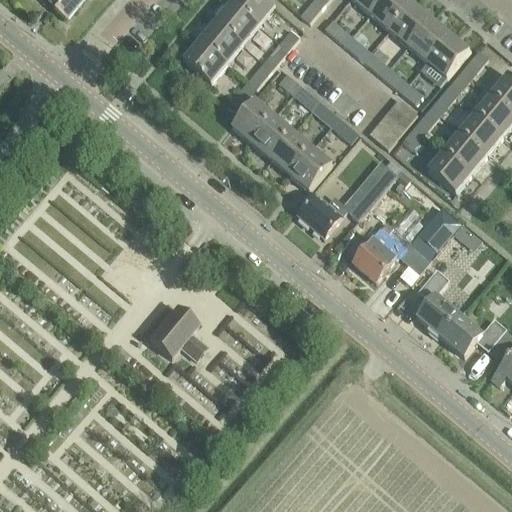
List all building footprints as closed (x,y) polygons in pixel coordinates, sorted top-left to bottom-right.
[(88,0),(41,0),(55,12),(53,15),(66,26),(88,0)] [(241,0),(233,11),(260,33),(276,14),(259,0),(241,0)] [(319,0),(317,3),(327,10),(335,0),(319,0)] [(356,0),(351,7),(370,22),(388,0),(356,0)] [(399,0),(388,0),(370,22),(389,38),(412,11),(399,0)] [(311,30),(327,10),(317,3),(301,22),(311,30)] [(217,30),(244,52),(260,33),(233,11),(217,30)] [(412,11),(389,38),(408,54),(431,27),(412,11)] [(326,36),(345,52),(353,43),(333,27),(326,36)] [(431,27),(408,54),(427,70),(450,42),(431,27)] [(201,49),(228,71),(244,52),(217,30),(201,49)] [(292,37),(280,51),(289,58),(301,44),(292,37)] [(450,42),(427,70),(447,86),(470,59),(450,42)] [(345,52),(364,68),(372,59),(353,43),(345,52)] [(212,91),(228,71),(201,49),(185,68),(212,91)] [(280,51),(264,69),(273,77),(289,58),(280,51)] [(480,57),(463,77),(472,85),(490,64),(489,64),(495,57),(488,51),(482,58),(480,57)] [(364,68),(384,84),(391,75),(384,69),(389,64),(378,55),(374,60),(372,59),(364,68)] [(264,69),(248,88),(257,96),(273,77),(264,69)] [(384,84),(402,100),(410,91),(391,75),(384,84)] [(463,77),(447,96),(457,104),(472,85),(463,77)] [(280,90),(294,101),(301,92),(287,81),(280,90)] [(493,102),(511,118),(511,84),(509,82),(493,102)] [(232,108),(241,115),(257,96),(248,88),(232,108)] [(402,100),(417,112),(424,102),(410,91),(402,100)] [(294,101),(313,117),(320,108),(301,92),(294,101)] [(447,96),(432,115),(441,123),(457,104),(447,96)] [(477,121),(504,144),(511,134),(511,118),(493,102),(477,121)] [(392,115),(410,131),(418,122),(399,106),(392,115)] [(255,107),(232,134),(252,150),(275,123),(255,107)] [(313,117),(333,133),(340,125),(320,108),(313,117)] [(384,124),(403,139),(410,131),(392,115),(384,124)] [(432,115),(416,134),(425,142),(441,123),(432,115)] [(461,140),(488,162),(504,144),(477,121),(461,140)] [(275,123),(252,150),(271,167),(294,140),(275,123)] [(377,132),(396,148),(403,139),(384,124),(377,132)] [(352,149),(359,141),(340,125),(333,133),(352,149)] [(388,157),(396,148),(377,132),(369,141),(388,157)] [(425,142),(416,134),(404,148),(414,156),(425,142)] [(294,140),(271,167),(290,183),(313,156),(294,140)] [(445,159),(472,181),(488,162),(461,140),(445,159)] [(313,156),(290,183),(309,199),(332,172),(313,156)] [(472,181),(445,159),(429,178),(456,201),(472,181)] [(315,203),(298,222),(324,244),(345,220),(346,217),(359,229),(375,210),(398,183),(387,173),(363,200),(349,216),(336,205),(333,207),(328,214),(315,203)] [(382,236),(353,270),(376,290),(398,264),(419,281),(431,267),(410,250),(387,231),(382,236)] [(464,232),(456,242),(462,247),(470,237),(464,232)] [(418,325),(441,344),(460,322),(437,303),(449,289),(437,279),(419,300),(431,310),(418,325)] [(176,315),(150,345),(149,347),(171,365),(181,353),(196,366),(206,354),(191,341),(198,333),(176,315)] [(460,322),(441,344),(465,364),(477,349),(488,359),(507,338),(495,328),(483,341),(460,322)] [(511,363),(499,378),(500,379),(493,388),(501,394),(508,385),(511,388),(511,363)]
